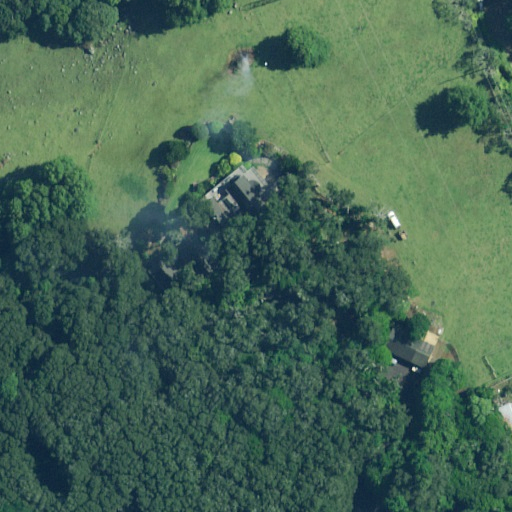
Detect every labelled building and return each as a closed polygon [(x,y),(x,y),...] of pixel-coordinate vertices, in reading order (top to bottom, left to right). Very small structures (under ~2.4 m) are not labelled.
[(242,176),(226,190),(243,210),(259,196),(242,176)] [(229,219),(214,198),(201,207),(217,228),(229,219)] [(221,267),(196,235),(178,250),(187,263),(178,270),(167,256),(149,270),(175,303),(221,267)] [(423,339),(397,326),(385,349),(422,369),(429,356),(417,350),(423,339)] [(511,412),(508,404),(495,409),(506,435),(511,432),(511,412)]
